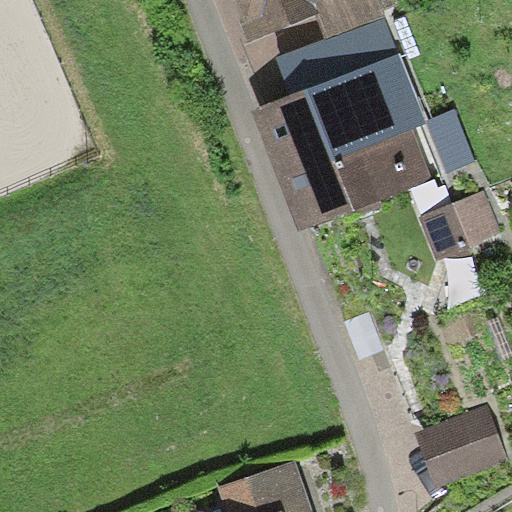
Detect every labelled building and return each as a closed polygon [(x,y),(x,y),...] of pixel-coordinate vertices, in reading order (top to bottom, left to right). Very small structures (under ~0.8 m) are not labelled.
[(240,0),(257,41),(305,21),(297,0),(296,0),(240,0)] [(293,103),(389,65),(372,23),(276,62),(293,103)] [(293,103),(260,116),(305,226),(463,163),(447,122),(417,134),(389,65),(293,103)] [(420,222),(436,258),(490,235),(474,199),(420,222)] [(420,441),(439,489),(506,463),(488,415),(420,441)] [(305,511),(288,462),(217,489),(225,511),(305,511)]
